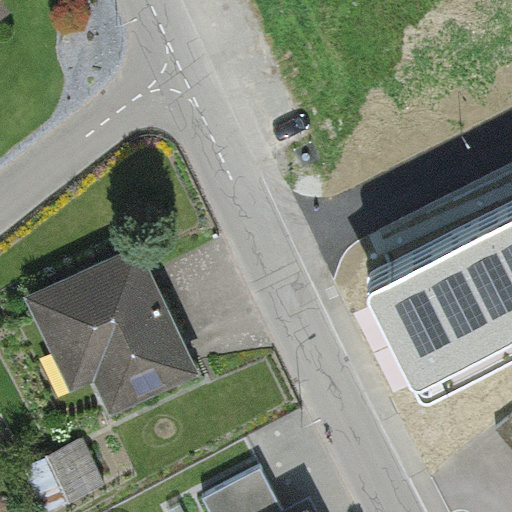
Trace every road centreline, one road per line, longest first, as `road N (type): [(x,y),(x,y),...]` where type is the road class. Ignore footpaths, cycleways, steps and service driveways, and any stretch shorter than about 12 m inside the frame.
road 1 (residential): [(396,511),(269,258)]
road 2 (residential): [(511,138),(269,258)]
road 3 (residential): [(171,80),(0,210)]
road 4 (residential): [(269,258),(202,115),(171,80)]
